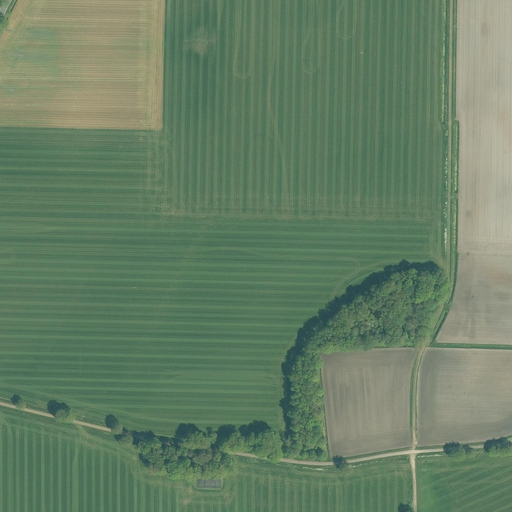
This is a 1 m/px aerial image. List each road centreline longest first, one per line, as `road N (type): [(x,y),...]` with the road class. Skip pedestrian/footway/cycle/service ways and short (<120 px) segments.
road 1 (unclassified): [(0,402),(150,439),(310,462),(511,440)]
road 2 (track): [(412,451),(416,362),(447,273),(451,0)]
